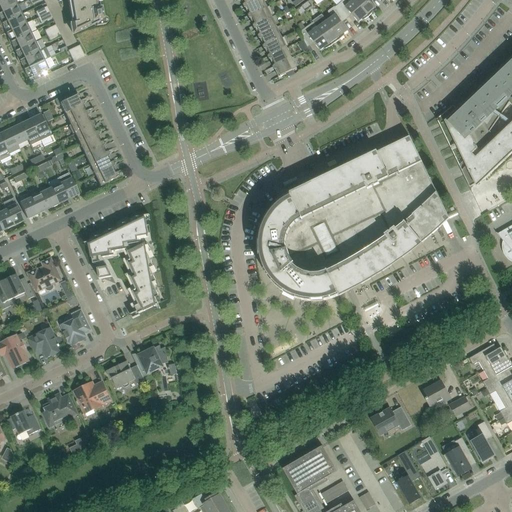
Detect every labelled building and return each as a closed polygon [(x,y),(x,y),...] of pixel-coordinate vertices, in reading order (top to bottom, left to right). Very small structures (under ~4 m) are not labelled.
[(0,13),(18,5),(15,0),(4,0),(0,2),(0,13)] [(72,24),(70,24),(70,29),(73,35),(99,22),(98,22),(98,20),(102,19),(103,19),(100,1),(96,2),(95,0),(71,0),(75,23),(72,24),(72,23),(72,24)] [(246,8),(249,15),(267,7),(264,0),(254,0),(244,5),(246,5),(247,8),(246,8)] [(343,0),(337,6),(345,16),(349,12),(359,23),(362,19),(363,20),(363,21),(365,20),(369,17),(354,0),(343,0)] [(354,0),(369,17),(372,13),(373,12),(373,11),(373,12),(372,11),(376,8),(369,0),(354,0)] [(308,2),(302,6),(305,10),(311,6),(308,2)] [(1,24),(22,14),(18,5),(0,13),(0,20),(2,24),(1,24)] [(328,12),(332,18),(327,21),(340,40),(344,36),(345,35),(344,34),(344,35),(344,34),(348,31),(340,20),(345,16),(337,6),(328,12)] [(35,12),(38,18),(49,12),(47,7),(35,12)] [(251,19),(254,26),(272,17),(272,16),(274,15),(270,7),(268,8),(267,7),(249,15),(249,16),(251,15),(252,18),(251,19)] [(52,18),(49,12),(38,18),(41,23),(52,18)] [(6,33),(27,23),(22,14),(1,24),(2,24),(6,33)] [(256,29),(259,36),(277,27),(272,17),(254,26),(256,25),(257,28),(256,29)] [(327,21),(318,28),(331,46),(340,40),(327,21)] [(326,49),(331,46),(318,28),(314,22),(300,32),(307,48),(308,48),(306,44),(312,40),(320,51),(324,48),(325,49),(324,49),(324,50),(326,49)] [(10,42),(10,43),(31,32),(27,23),(6,33),(6,34),(6,33),(10,42)] [(44,30),(47,36),(58,31),(55,25),(44,30)] [(261,39),(264,46),(282,37),(277,27),(259,36),(261,36),(262,39),(261,39)] [(61,36),(58,31),(47,36),(49,42),(61,36)] [(15,51),(14,51),(15,52),(36,42),(31,32),(10,43),(11,43),(15,51)] [(267,49),(266,49),(269,57),(287,48),(287,47),(288,46),(285,38),(283,39),(282,37),(264,46),(264,47),(265,46),(267,49)] [(19,61),(40,51),(36,42),(15,52),(19,60),(19,61)] [(79,45),(74,48),(79,59),(85,57),(79,45)] [(24,70),(23,70),(50,58),(45,48),(40,51),(19,61),(24,70)] [(73,62),(79,59),(74,48),(68,51),(73,62)] [(270,60),(274,67),(292,58),(287,48),(269,57),(270,56),(272,59),(270,60)] [(470,187),(484,181),(511,153),(511,57),(463,104),(466,107),(460,113),(453,106),(437,120),(470,187)] [(35,81),(51,73),(49,69),(54,67),(54,66),(50,58),(23,70),(24,70),(28,79),(33,77),(35,81)] [(297,69),(292,58),(274,67),(275,66),(277,69),(275,70),(279,77),(279,78),(286,75),(286,74),(297,69)] [(57,106),(60,105),(64,114),(83,105),(81,105),(80,103),(81,102),(78,95),(78,94),(74,95),(72,92),(55,100),(57,106)] [(83,105),(64,114),(69,124),(88,115),(86,116),(85,113),(86,112),(83,105)] [(36,115),(30,119),(37,135),(38,135),(41,141),(51,136),(41,115),(37,117),(36,115)] [(88,115),(69,124),(72,130),(70,131),(72,135),(93,126),(92,125),(91,126),(90,123),(91,122),(88,115)] [(23,122),(23,123),(20,125),(27,140),(30,146),(40,141),(37,135),(30,119),(23,122)] [(16,127),(16,125),(9,129),(17,145),(27,140),(20,125),(16,127)] [(93,126),(72,135),(74,139),(76,138),(79,145),(98,136),(97,136),(96,136),(95,133),(96,133),(93,126)] [(0,134),(0,136),(7,150),(10,157),(20,152),(17,145),(9,129),(2,132),(3,133),(0,134)] [(0,161),(10,157),(7,150),(0,136),(0,161)] [(98,136),(79,145),(84,155),(103,146),(102,146),(101,147),(100,144),(101,143),(98,136)] [(368,163),(358,168),(356,163),(311,184),(314,189),(293,199),(291,194),(282,199),(275,206),(268,213),(263,222),(260,231),(258,241),(258,251),(260,261),(264,270),(269,279),(276,286),(283,292),(292,297),(301,300),(311,302),(321,301),(330,300),(340,296),(337,291),(358,281),(360,285),(372,279),(381,273),(393,265),(403,258),(400,254),(408,248),(411,252),(421,244),(431,236),(441,227),(450,219),(410,137),(408,138),(411,143),(402,147),(400,142),(365,158),(368,163)] [(103,146),(84,155),(89,165),(107,156),(106,157),(105,154),(106,153),(103,146)] [(107,156),(89,165),(94,176),(112,167),(112,166),(111,167),(110,164),(111,163),(107,156)] [(112,167),(94,176),(99,187),(108,183),(108,182),(118,177),(117,177),(116,177),(114,174),(116,174),(112,167)] [(58,178),(68,199),(71,197),(72,198),(79,195),(68,173),(58,178)] [(58,178),(48,183),(51,189),(58,205),(65,201),(64,200),(68,199),(58,178)] [(58,205),(51,189),(40,194),(47,208),(51,207),(51,208),(58,205)] [(47,208),(40,194),(30,199),(38,215),(45,211),(44,210),(47,208)] [(6,210),(14,226),(20,223),(20,222),(24,220),(13,198),(2,203),(6,210)] [(38,215),(30,199),(19,204),(27,219),(30,217),(31,218),(38,215)] [(7,230),(14,226),(6,210),(0,212),(0,224),(3,230),(6,228),(7,230)] [(89,243),(93,260),(93,264),(97,263),(98,269),(100,280),(112,277),(112,278),(113,277),(108,267),(107,268),(105,268),(102,262),(101,263),(100,259),(115,256),(114,252),(128,250),(128,245),(142,243),(141,239),(149,238),(145,217),(150,216),(150,215),(137,217),(138,221),(123,224),(124,228),(109,230),(110,235),(96,237),(97,241),(85,243),(85,244),(89,243)] [(511,257),(511,226),(498,234),(497,233),(496,233),(508,246),(505,248),(511,259),(511,257)] [(135,313),(131,315),(133,319),(140,316),(139,314),(158,305),(160,309),(161,309),(155,298),(159,296),(153,283),(157,281),(150,268),(154,266),(148,253),(151,251),(148,244),(128,253),(131,261),(127,262),(134,275),(130,277),(136,290),(133,292),(139,305),(135,307),(138,312),(135,313)] [(53,285),(62,281),(51,259),(42,263),(44,268),(38,271),(37,269),(28,274),(37,293),(45,289),(46,290),(48,291),(49,291),(51,291),(52,290),(53,288),(53,286),(53,285)] [(6,280),(14,298),(25,293),(28,300),(34,297),(26,281),(21,283),(17,275),(6,280)] [(11,307),(8,301),(14,298),(6,280),(0,282),(0,296),(1,298),(0,298),(0,310),(1,312),(11,307)] [(34,306),(31,307),(35,315),(38,314),(43,311),(38,300),(33,303),(34,306)] [(92,331),(82,310),(72,315),(74,320),(61,326),(70,344),(71,343),(73,346),(85,340),(84,337),(86,336),(85,334),(92,331)] [(50,329),(43,332),(29,339),(37,354),(36,352),(42,349),(47,358),(61,351),(59,347),(60,347),(59,345),(58,345),(50,329)] [(24,333),(18,336),(21,342),(27,339),(24,333)] [(2,344),(0,344),(0,354),(0,355),(6,352),(14,368),(16,367),(17,368),(26,364),(26,363),(28,362),(28,361),(19,342),(16,337),(2,344)] [(484,371),(507,357),(506,356),(507,355),(505,351),(504,352),(501,348),(498,350),(494,344),(469,359),(473,365),(479,362),(484,371)] [(161,350),(160,346),(146,353),(147,354),(144,356),(143,353),(138,354),(148,374),(163,367),(161,364),(168,363),(165,348),(161,350)] [(507,357),(484,371),(489,379),(483,382),(487,389),(511,374),(509,369),(511,366),(510,363),(511,362),(509,358),(507,358),(507,357)] [(137,366),(131,369),(127,362),(107,372),(106,374),(109,375),(111,380),(112,379),(116,387),(122,384),(123,387),(126,388),(129,386),(129,384),(129,383),(135,380),(137,385),(145,381),(137,366)] [(496,392),(501,400),(511,393),(511,374),(487,389),(490,394),(490,395),(496,392)] [(451,399),(446,390),(441,381),(422,392),(430,407),(444,400),(445,402),(451,399)] [(93,383),(92,383),(74,392),(78,401),(77,402),(79,405),(80,406),(85,414),(112,401),(102,382),(94,386),(93,383)] [(500,412),(504,418),(511,413),(511,393),(501,400),(506,409),(500,412)] [(49,428),(59,424),(78,414),(69,395),(62,398),(60,394),(48,400),(49,403),(43,406),(46,412),(43,414),(49,428)] [(284,403),(281,397),(273,402),(275,407),(284,403)] [(450,406),(456,416),(471,408),(465,398),(450,406)] [(391,409),(372,420),(380,436),(399,425),(402,431),(412,426),(402,408),(393,413),(391,409)] [(451,409),(445,412),(448,417),(454,414),(451,409)] [(41,430),(35,419),(34,415),(28,418),(24,411),(11,417),(12,419),(8,420),(13,431),(17,429),(20,435),(28,432),(29,436),(41,430)] [(461,421),(456,424),(460,431),(466,428),(461,421)] [(493,457),(495,456),(486,440),(493,437),(484,422),(478,426),(479,428),(478,429),(476,431),(476,432),(479,437),(470,441),(481,460),(482,462),(483,463),(493,457)] [(88,434),(73,441),(79,454),(94,447),(90,438),(88,434)] [(97,435),(90,438),(94,447),(101,443),(97,435)] [(421,465),(429,478),(428,478),(436,491),(448,484),(440,471),(440,470),(446,466),(429,438),(422,442),(429,454),(432,459),(421,465)] [(465,457),(471,454),(462,438),(455,442),(458,448),(444,456),(449,465),(451,464),(459,477),(472,469),(470,467),(465,457)] [(337,472),(323,446),(283,469),(298,495),(295,497),(303,511),(360,511),(354,501),(344,507),(342,504),(328,511),(326,511),(314,490),(329,481),(327,478),(337,472)] [(406,451),(397,456),(401,462),(403,461),(415,481),(421,477),(406,451)] [(385,453),(377,457),(388,477),(395,473),(385,453)] [(57,457),(50,460),(53,466),(59,463),(57,457)] [(21,467),(15,470),(18,477),(24,474),(21,467)] [(409,476),(397,483),(410,505),(422,498),(409,476)] [(201,509),(202,511),(214,511),(226,505),(220,494),(216,496),(215,494),(208,498),(205,492),(193,500),(199,510),(201,509)]
